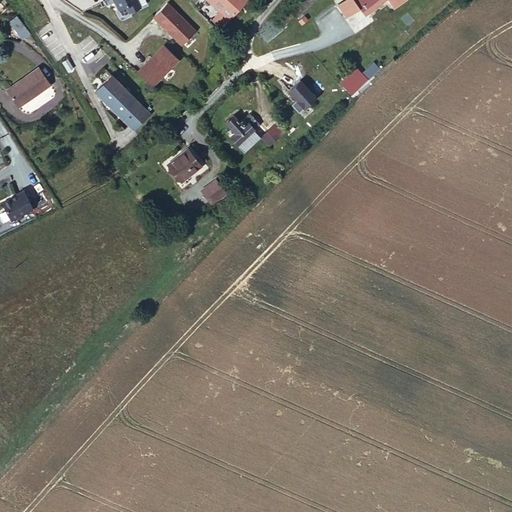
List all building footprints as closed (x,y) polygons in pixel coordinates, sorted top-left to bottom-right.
[(113,0),(118,10),(125,7),(128,14),(138,9),(134,0),(113,0)] [(203,0),(197,6),(209,19),(211,17),(219,27),(248,0),(203,0)] [(367,1),(371,5),(377,0),(398,0),(400,3),(404,0),(349,0),(344,4),(352,14),(365,4),(364,3),(367,1)] [(168,2),(154,14),(181,44),(195,31),(168,2)] [(18,17),(11,22),(23,37),(30,31),(18,17)] [(163,46),(136,70),(149,85),(150,86),(177,61),(171,54),(163,46)] [(361,65),(346,79),(354,88),(369,74),(361,65)] [(50,83),(39,67),(24,78),(24,79),(21,81),(20,81),(6,92),(17,107),(50,83)] [(96,91),(136,131),(152,116),(112,75),(96,91)] [(317,97),(301,80),(287,92),(304,110),(317,97)] [(235,146),(243,153),(264,132),(253,121),(244,131),(237,123),(229,131),(239,142),(235,146)] [(168,166),(182,182),(207,159),(193,143),(168,166)] [(202,190),(212,205),(227,195),(216,180),(202,190)] [(33,208),(27,190),(19,193),(19,194),(4,200),(11,216),(33,208)]
